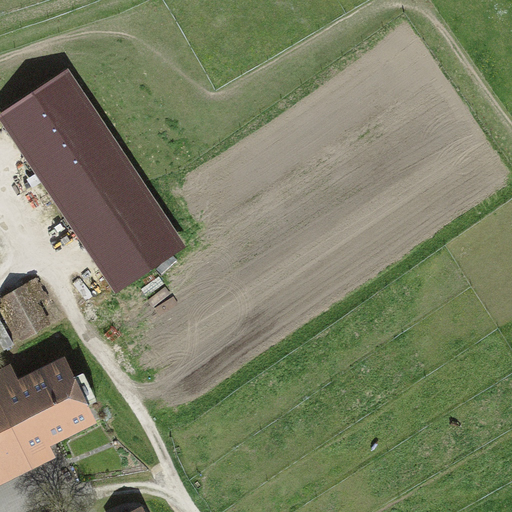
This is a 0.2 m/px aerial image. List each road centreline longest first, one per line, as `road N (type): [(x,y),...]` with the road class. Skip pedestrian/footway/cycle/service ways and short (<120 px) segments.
road 1 (track): [(189,511),(128,387),(42,262),(0,281)]
road 2 (track): [(7,511),(31,501),(174,488)]
